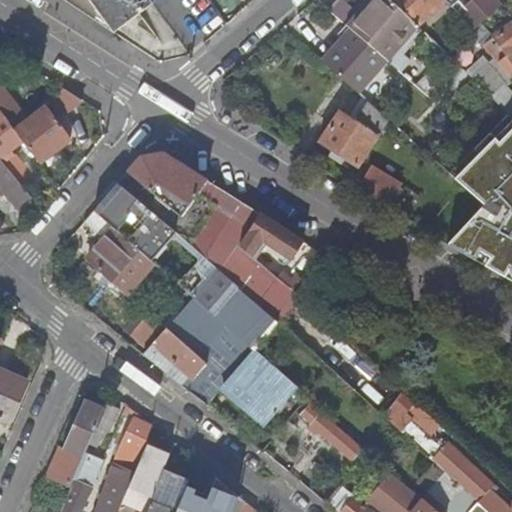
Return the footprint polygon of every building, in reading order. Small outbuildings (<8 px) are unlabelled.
[(61,0),(113,33),(154,3),(151,0),(61,0)] [(389,62),(420,27),(408,16),(391,0),(368,0),(346,24),(352,29),(387,60),(388,60),(389,62)] [(391,0),(408,16),(420,27),(447,0),(446,0),(391,0)] [(473,0),(478,5),(488,16),(499,7),(494,0),(473,0)] [(488,16),(478,5),(469,12),(479,23),(488,16)] [(496,37),(481,24),(474,30),(471,32),(495,58),(497,56),(487,43),(496,37)] [(490,95),(505,82),(500,77),(508,70),(510,74),(511,73),(511,24),(496,37),(487,43),(497,56),(495,58),(490,63),(474,78),(474,79),(489,93),(490,95)] [(373,76),(388,60),(387,60),(352,29),(324,62),(364,97),(379,81),(373,76)] [(469,43),(464,38),(447,53),(453,58),(469,43)] [(474,78),(490,63),(484,56),(467,72),(474,78)] [(437,64),(419,83),(434,98),(443,87),(451,77),(437,64)] [(456,98),(474,79),(474,78),(467,72),(462,67),(443,87),(456,98)] [(27,121),(0,82),(0,109),(1,112),(15,131),(16,130),(41,162),(71,139),(46,107),(27,121)] [(511,83),(508,86),(505,82),(490,95),(496,100),(508,113),(511,117),(511,83)] [(358,167),(389,120),(364,97),(351,117),(340,110),(321,142),(358,167)] [(0,158),(1,160),(10,152),(24,141),(15,131),(1,112),(0,112),(0,158)] [(511,117),(508,113),(491,132),(485,127),(470,144),(475,149),(452,175),(484,204),(448,244),(511,279),(511,117)] [(4,163),(13,156),(10,152),(1,160),(4,163)] [(243,292),(279,322),(299,299),(290,290),(263,266),(239,244),(226,233),(243,204),(231,197),(208,182),(206,181),(191,171),(163,153),(142,157),(128,171),(154,194),(182,218),(173,230),(193,248),(199,253),(201,253),(245,289),(243,292)] [(13,156),(4,163),(23,187),(35,177),(16,154),(13,156)] [(20,208),(32,198),(23,187),(4,163),(1,160),(0,158),(0,192),(5,199),(9,195),(20,208)] [(372,173),(361,189),(384,204),(394,187),(372,173)] [(182,218),(154,194),(144,205),(173,230),(182,218)] [(226,233),(239,244),(259,214),(243,204),(226,233)] [(128,293),(154,262),(94,211),(83,223),(104,239),(87,258),(100,269),(128,293)] [(136,229),(129,239),(157,262),(175,239),(148,215),(142,222),(139,219),(133,226),(136,229)] [(186,290),(197,277),(181,263),(169,276),(180,285),(186,290)] [(197,277),(186,290),(194,297),(200,303),(212,290),(197,277)] [(174,291),(188,303),(194,297),(186,290),(180,285),(174,291)] [(226,302),(215,315),(254,349),(277,323),(238,288),(226,302)] [(212,290),(200,303),(215,315),(226,302),(212,290)] [(300,298),(291,290),(290,290),(299,299),(300,298)] [(200,303),(194,297),(188,303),(179,314),(167,328),(228,381),(255,350),(254,349),(215,315),(200,303)] [(160,329),(164,332),(167,328),(179,314),(165,302),(153,316),(144,307),(125,330),(145,347),(160,329)] [(266,422),(270,417),(228,381),(167,328),(164,332),(148,350),(144,355),(186,388),(208,406),(225,386),(228,389),(228,394),(243,407),(246,404),(266,422)] [(160,329),(145,347),(148,350),(164,332),(160,329)] [(270,417),(297,387),(256,351),(255,350),(228,381),(270,417)] [(28,382),(0,370),(0,419),(10,424),(28,382)] [(402,434),(419,416),(423,412),(403,394),(382,416),(402,434)] [(46,490),(66,498),(84,457),(83,457),(104,410),(85,402),(65,449),(78,455),(67,479),(54,473),(46,490)] [(310,424),(318,431),(358,465),(369,453),(310,403),(301,413),(312,423),(310,424)] [(121,411),(108,405),(97,430),(110,436),(121,411)] [(416,447),(425,437),(433,428),(419,416),(402,434),(416,447)] [(82,511),(103,465),(84,457),(66,498),(59,511),(118,511),(121,506),(149,442),(146,440),(152,426),(151,425),(134,419),(94,511),(82,511)] [(297,429),(288,421),(282,428),(277,433),(286,441),(297,429)] [(318,431),(310,424),(308,427),(315,434),(318,431)] [(281,442),(275,437),(270,442),(276,448),(281,442)] [(435,446),(425,437),(416,447),(425,455),(435,446)] [(136,511),(143,498),(150,502),(151,499),(159,479),(156,477),(167,450),(149,442),(121,506),(133,511),(136,511)] [(491,491),(495,486),(450,445),(435,460),(480,501),(479,502),(489,511),(511,511),(511,502),(509,506),(491,491)] [(192,473),(166,462),(159,479),(151,499),(169,506),(175,490),(184,494),(184,493),(187,486),(188,484),(192,473)] [(419,482),(428,491),(445,473),(435,464),(419,482)] [(337,488),(353,472),(348,466),(331,482),(337,488)] [(382,511),(418,511),(427,501),(393,472),(370,501),(382,511)] [(487,511),(445,473),(428,491),(450,511),(487,511)] [(358,478),(353,474),(344,483),(347,490),(358,478)] [(232,511),(239,496),(220,480),(216,477),(209,495),(187,486),(184,493),(184,494),(176,511),(232,511)] [(373,511),(347,490),(344,483),(326,502),(338,511),(373,511)] [(255,511),(256,509),(240,496),(239,496),(232,511),(255,511)]
